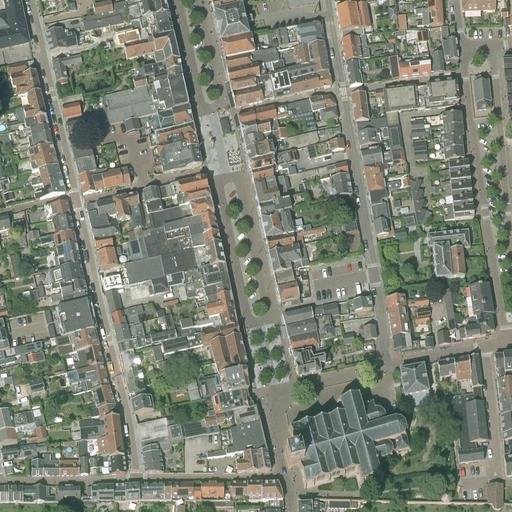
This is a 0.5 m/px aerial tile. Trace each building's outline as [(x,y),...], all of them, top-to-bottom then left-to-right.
[(0,51),(29,45),(19,0),(3,0),(6,13),(0,13),(0,51)] [(163,0),(126,8),(125,4),(114,6),(114,7),(111,7),(113,13),(94,17),(82,20),(84,34),(93,32),(110,29),(134,24),(139,22),(168,15),(164,0),(163,0)] [(126,8),(163,0),(124,0),(125,4),(126,8)] [(241,0),(227,0),(211,4),(213,13),(241,6),(243,6),(241,0)] [(318,4),(317,0),(287,0),(289,10),(318,4)] [(340,34),(349,33),(359,31),(370,29),(365,5),(374,4),(373,0),(347,0),(349,7),(335,10),(340,34)] [(462,13),(480,12),(479,0),(461,0),(462,12),(462,13)] [(479,0),(480,12),(495,12),(494,0),(479,0)] [(113,13),(111,7),(110,3),(92,7),(94,17),(113,13)] [(416,16),(441,14),(441,3),(427,4),(428,10),(416,11),(416,16)] [(213,13),(221,43),(248,37),(246,24),(252,23),(251,17),(244,18),(241,6),(213,13)] [(441,14),(416,16),(422,15),(422,23),(416,23),(417,28),(429,27),(429,28),(442,27),(441,14)] [(146,42),(172,36),(168,15),(139,22),(141,33),(143,33),(143,35),(144,35),(146,42)] [(399,32),(406,32),(405,16),(397,17),(399,32)] [(139,22),(134,24),(136,34),(115,39),(116,42),(117,50),(123,48),(146,42),(144,35),(143,35),(143,33),(141,33),(139,22)] [(297,45),(297,48),(324,44),(324,43),(321,24),(275,32),(276,37),(277,43),(278,47),(278,49),(297,45)] [(110,29),(93,32),(94,38),(95,37),(95,39),(111,36),(110,29)] [(441,39),(442,50),(442,51),(457,50),(456,40),(447,40),(446,37),(448,37),(447,29),(440,29),(440,33),(441,39)] [(68,37),(63,38),(62,33),(61,30),(45,34),(50,54),(77,47),(74,36),(68,37)] [(425,33),(416,34),(418,44),(427,43),(425,33)] [(405,43),(415,42),(414,34),(405,35),(405,43)] [(142,70),(178,61),(172,36),(146,42),(123,48),(126,62),(153,56),(154,63),(142,66),(143,69),(142,69),(142,70)] [(250,36),(248,37),(221,43),(224,60),(261,53),(260,47),(252,49),(250,36)] [(343,52),(360,49),(366,49),(364,37),(341,41),(343,52)] [(116,42),(107,44),(108,51),(117,50),(116,42)] [(327,62),(324,44),(297,48),(293,49),(296,68),(301,67),(327,62)] [(362,60),(360,49),(343,52),(345,63),(362,60)] [(224,60),(227,73),(263,66),(270,65),(278,63),(275,50),(261,53),(224,60)] [(445,74),(444,70),(444,65),(442,51),(442,50),(430,52),(431,55),(432,72),(433,75),(445,74)] [(457,50),(442,51),(444,65),(450,64),(449,62),(458,61),(457,50)] [(52,63),(56,83),(65,81),(62,68),(81,64),(79,57),(74,58),(61,61),(52,63)] [(399,80),(400,80),(398,65),(397,57),(389,58),(392,81),(399,80)] [(420,77),(418,62),(417,57),(407,59),(408,63),(410,79),(420,77)] [(503,72),(511,71),(511,59),(502,60),(503,72)] [(132,81),(180,71),(178,61),(142,70),(130,73),(132,81)] [(418,62),(420,77),(430,76),(430,75),(433,75),(432,72),(429,72),(428,61),(418,62)] [(8,77),(35,70),(33,62),(6,68),(8,77)] [(272,74),(273,73),(284,71),(282,62),(278,63),(270,65),(272,74)] [(289,82),(316,76),(329,73),(327,62),(301,67),(296,68),(287,70),(289,82)] [(363,70),(364,70),(363,62),(358,63),(358,62),(345,65),(349,89),(362,87),(360,74),(363,73),(364,72),(363,70)] [(398,65),(400,80),(410,79),(408,63),(398,65)] [(268,77),(273,76),(273,73),(272,74),(270,65),(263,66),(266,77),(268,77)] [(263,66),(227,73),(230,85),(268,77),(266,77),(263,66)] [(268,77),(269,81),(274,100),(292,96),(289,82),(287,70),(284,71),(273,73),(273,76),(268,77)] [(135,90),(182,79),(180,71),(132,81),(135,90)] [(505,85),(511,84),(511,71),(503,72),(504,85),(505,85)] [(21,87),(37,83),(35,73),(11,79),(13,89),(17,88),(21,87)] [(329,73),(316,76),(319,90),(331,87),(329,73)] [(316,76),(289,82),(292,96),(292,97),(302,94),(319,90),(316,76)] [(232,95),(258,89),(263,88),(262,83),(269,81),(268,77),(230,85),(232,94),(232,95)] [(476,112),(490,110),(490,104),(488,82),(487,82),(486,81),(486,78),(483,78),(476,78),(477,79),(473,79),(474,83),(473,83),(473,84),(472,84),(475,106),(476,106),(476,112)] [(152,116),(188,108),(182,79),(135,90),(126,92),(102,98),(106,120),(107,127),(124,123),(136,120),(152,116)] [(263,88),(258,89),(232,95),(235,109),(263,103),(274,100),(269,81),(262,83),(263,88)] [(415,88),(383,92),(384,99),(386,116),(387,119),(386,119),(388,128),(398,127),(397,113),(418,111),(417,105),(423,105),(424,111),(459,107),(458,103),(456,82),(425,86),(426,87),(415,88)] [(17,88),(16,88),(18,98),(19,98),(23,97),(27,96),(39,93),(37,83),(21,87),(17,88)] [(384,99),(383,92),(374,93),(375,100),(384,99)] [(27,96),(30,108),(42,105),(39,93),(27,96)] [(354,123),(368,122),(364,94),(350,96),(354,123)] [(62,108),(82,104),(83,103),(81,95),(60,100),(62,108)] [(328,97),(308,101),(312,114),(319,113),(335,108),(332,101),(328,97)] [(296,117),(312,114),(308,101),(293,104),(295,111),(296,117)] [(82,104),(62,108),(61,108),(64,120),(81,116),(80,110),(83,109),(82,104)] [(25,122),(45,117),(42,105),(30,108),(31,111),(23,112),(25,122)] [(240,129),(276,121),(289,118),(296,117),(295,111),(287,113),(285,106),(237,117),(240,129)] [(192,126),(188,108),(152,116),(157,135),(193,127),(192,126)] [(321,123),(329,122),(338,120),(335,108),(319,113),(321,123)] [(442,123),(443,128),(461,126),(460,115),(438,117),(439,123),(442,123)] [(45,117),(25,122),(13,124),(14,128),(25,125),(26,131),(27,131),(48,126),(45,117)] [(356,125),(357,134),(379,130),(383,130),(387,129),(387,128),(388,128),(386,119),(370,121),(370,124),(356,125)] [(106,120),(92,123),(92,124),(93,129),(94,130),(107,127),(106,120)] [(136,120),(124,123),(126,135),(139,132),(136,120)] [(93,129),(92,124),(92,123),(81,126),(79,121),(65,125),(68,136),(82,133),(82,132),(93,129)] [(242,141),(243,141),(278,132),(277,126),(276,121),(240,129),(242,141)] [(410,124),(411,132),(423,130),(423,122),(414,123),(410,124)] [(31,138),(49,134),(48,126),(27,131),(26,131),(22,132),(23,137),(26,136),(25,135),(30,134),(31,138)] [(461,138),(463,138),(463,137),(462,127),(461,126),(443,128),(440,129),(440,133),(443,133),(444,139),(461,138)] [(151,150),(155,149),(195,137),(195,136),(193,127),(157,135),(148,137),(151,150)] [(99,130),(83,133),(85,139),(100,135),(99,130)] [(283,141),(289,140),(288,137),(286,130),(278,132),(243,141),(245,151),(263,146),(271,144),(283,141)] [(381,143),(381,140),(379,130),(357,134),(359,147),(377,144),(381,143)] [(423,130),(411,132),(411,140),(424,138),(423,130)] [(318,143),(317,139),(323,138),(322,132),(316,134),(289,140),(283,141),(285,148),(285,150),(318,143)] [(27,151),(52,146),(49,134),(31,138),(28,138),(29,146),(19,148),(20,153),(27,151)] [(72,151),(81,148),(80,142),(83,141),(81,135),(69,138),(72,151)] [(157,159),(159,159),(197,150),(197,148),(195,137),(155,149),(157,159)] [(443,151),(462,149),(461,138),(444,139),(439,140),(439,145),(442,144),(443,151)] [(245,151),(248,163),(272,157),(274,157),(273,151),(285,148),(283,141),(271,144),(263,146),(245,151)] [(331,155),(331,153),(343,151),(341,141),(329,143),(329,144),(306,149),(309,161),(331,155)] [(413,154),(426,153),(425,145),(412,146),(413,154)] [(29,162),(54,155),(52,146),(27,151),(29,160),(28,160),(29,162)] [(72,151),(74,162),(92,158),(89,146),(81,148),(72,151)] [(387,165),(392,164),(392,159),(391,153),(380,155),(379,149),(360,152),(363,170),(364,170),(387,165)] [(463,160),(462,149),(443,151),(440,151),(441,157),(444,156),(444,162),(463,160)] [(198,150),(197,150),(159,159),(163,175),(186,170),(201,167),(201,165),(198,150)] [(391,152),(391,153),(392,159),(403,157),(402,150),(391,152)] [(286,165),(290,164),(297,162),(294,152),(290,153),(274,157),(272,157),(248,163),(250,171),(251,174),(276,168),(280,167),(286,165)] [(426,153),(413,154),(414,162),(427,161),(426,153)] [(38,171),(57,166),(54,155),(29,162),(30,166),(32,172),(38,171)] [(96,174),(95,173),(94,168),(97,167),(96,164),(98,163),(96,157),(92,158),(74,162),(78,178),(91,175),(96,174)] [(404,164),(403,157),(392,159),(392,164),(392,166),(404,164)] [(440,177),(449,176),(469,174),(468,162),(448,164),(448,172),(439,173),(440,177)] [(291,168),(290,164),(286,165),(287,171),(289,176),(296,175),(294,167),(291,168)] [(335,171),(336,178),(348,175),(346,164),(334,166),(334,167),(326,169),(326,173),(335,171)] [(364,170),(366,183),(384,179),(383,172),(388,171),(387,165),(364,170)] [(49,184),(61,181),(57,166),(38,171),(40,180),(30,183),(31,188),(42,185),(49,183),(49,184)] [(253,185),(273,180),(271,174),(278,173),(276,168),(251,174),(253,185)] [(92,180),(95,193),(104,191),(101,178),(108,176),(108,174),(107,170),(95,173),(96,174),(97,179),(92,180)] [(119,172),(122,187),(123,187),(130,185),(127,170),(119,172)] [(104,191),(122,187),(119,172),(108,174),(108,176),(101,178),(104,191)] [(444,188),(470,185),(469,174),(449,176),(450,183),(440,184),(441,188),(444,188)] [(91,175),(78,178),(83,196),(95,193),(92,180),(91,175)] [(348,175),(336,178),(328,180),(332,195),(333,200),(352,196),(348,175)] [(253,185),(258,207),(288,201),(288,200),(283,178),(273,180),(253,185)] [(7,179),(0,181),(0,192),(4,192),(3,186),(9,185),(7,179)] [(172,186),(157,189),(160,202),(178,198),(207,191),(208,191),(207,191),(205,179),(202,179),(195,181),(171,186),(172,186)] [(366,183),(368,195),(385,192),(399,189),(399,184),(385,186),(384,179),(366,183)] [(49,183),(42,185),(44,193),(33,195),(35,202),(42,200),(65,195),(61,181),(49,184),(49,183)] [(415,184),(409,182),(410,188),(410,192),(416,194),(418,190),(421,183),(416,181),(415,184)] [(305,193),(311,192),(310,184),(303,185),(305,193)] [(442,200),(445,199),(471,196),(470,185),(444,188),(445,195),(442,196),(442,200)] [(160,202),(157,189),(142,193),(145,206),(158,203),(160,202)] [(418,204),(419,200),(423,193),(418,190),(416,194),(410,192),(412,202),(418,204)] [(180,208),(209,201),(207,191),(178,198),(180,208)] [(373,223),(385,221),(390,220),(387,206),(382,207),(381,202),(387,201),(385,192),(368,195),(370,209),(372,224),(373,223)] [(5,202),(12,200),(11,193),(3,195),(5,202)] [(128,210),(138,207),(137,202),(136,196),(125,198),(128,210)] [(258,207),(261,219),(287,212),(291,212),(291,211),(308,207),(307,206),(305,196),(304,197),(299,198),(288,201),(258,207)] [(446,211),(472,208),(471,196),(445,199),(446,206),(443,207),(443,211),(446,211)] [(125,198),(112,201),(115,216),(117,223),(129,220),(128,210),(125,198)] [(419,214),(421,210),(424,203),(419,200),(418,204),(412,202),(414,212),(419,214)] [(95,205),(98,220),(97,220),(96,214),(94,214),(92,206),(85,207),(87,215),(90,229),(108,226),(106,219),(115,216),(112,201),(95,205)] [(162,227),(213,215),(209,201),(180,208),(160,213),(148,216),(147,216),(150,230),(162,227)] [(52,222),(70,218),(67,202),(43,207),(47,223),(52,222)] [(158,203),(145,206),(148,216),(160,213),(158,203)] [(138,207),(128,210),(129,220),(142,217),(140,207),(138,207)] [(472,208),(446,211),(447,218),(444,218),(444,222),(474,219),(472,208)] [(343,224),(354,222),(356,222),(354,209),(341,211),(342,217),(343,224)] [(414,212),(415,216),(417,227),(420,227),(426,212),(421,210),(419,214),(414,212)] [(293,237),(311,233),(310,231),(310,227),(303,228),(301,221),(290,223),(287,212),(261,219),(265,240),(281,237),(292,235),(293,237)] [(426,212),(420,227),(427,226),(431,215),(426,212)] [(190,239),(217,234),(213,215),(162,227),(164,234),(182,230),(184,238),(190,236),(190,239)] [(408,217),(410,228),(417,227),(415,216),(408,217)] [(0,232),(10,230),(8,217),(0,218),(0,232)] [(142,218),(142,217),(129,220),(132,229),(132,232),(133,232),(141,230),(143,229),(142,218)] [(410,228),(408,217),(402,218),(404,230),(410,228)] [(52,222),(55,237),(73,233),(70,218),(52,222)] [(391,230),(390,220),(385,221),(373,223),(376,239),(388,237),(387,230),(391,230)] [(25,232),(23,222),(10,224),(11,234),(25,232)] [(354,222),(343,224),(340,225),(342,238),(343,238),(359,235),(356,222),(354,222)] [(90,229),(93,242),(111,238),(119,236),(116,224),(108,226),(90,229)] [(150,238),(143,239),(135,241),(140,262),(148,260),(159,257),(193,250),(190,239),(190,236),(184,238),(182,230),(164,234),(162,227),(150,230),(148,231),(148,232),(150,238)] [(321,237),(321,234),(324,233),(323,228),(310,231),(311,233),(293,237),(292,235),(281,237),(265,240),(269,255),(303,247),(301,238),(315,235),(316,238),(321,237)] [(142,233),(141,230),(133,232),(133,233),(133,234),(135,241),(143,239),(142,233)] [(394,241),(406,239),(404,231),(393,233),(394,241)] [(427,249),(432,249),(432,248),(443,247),(443,252),(447,251),(447,252),(461,250),(461,251),(469,250),(467,233),(446,235),(445,231),(440,231),(441,236),(426,237),(427,249)] [(38,235),(38,232),(28,234),(30,242),(36,240),(35,236),(38,235)] [(54,243),(55,249),(75,245),(73,233),(55,237),(39,240),(40,246),(54,243)] [(193,250),(219,245),(217,234),(190,239),(193,250)] [(362,255),(359,235),(343,238),(348,258),(362,255)] [(113,247),(111,238),(93,242),(95,251),(113,247)] [(129,242),(127,243),(131,264),(140,262),(135,241),(129,242)] [(54,260),(77,255),(75,245),(55,249),(48,251),(48,254),(53,253),(54,260)] [(200,271),(224,265),(219,245),(193,250),(197,271),(199,270),(200,271)] [(274,276),(298,271),(308,268),(304,247),(303,247),(269,255),(272,269),(274,276)] [(449,264),(462,263),(461,251),(461,250),(447,252),(447,251),(443,252),(443,247),(432,248),(432,249),(434,264),(449,263),(449,264)] [(99,271),(117,267),(115,257),(121,256),(120,249),(113,250),(96,254),(99,271)] [(166,278),(182,275),(197,271),(193,250),(159,257),(164,279),(166,278)] [(233,256),(239,286),(251,283),(244,254),(233,256)] [(54,260),(56,270),(80,266),(77,255),(54,260)] [(14,257),(9,258),(14,280),(19,279),(14,257)] [(131,264),(124,265),(129,287),(145,283),(150,282),(164,279),(159,257),(148,260),(140,262),(131,264)] [(449,263),(434,264),(435,281),(451,280),(464,279),(462,263),(449,264),(449,263)] [(199,270),(197,271),(200,281),(226,275),(224,265),(200,271),(199,270)] [(80,266),(56,270),(48,272),(49,277),(51,286),(52,286),(58,285),(59,288),(83,283),(80,266)] [(202,291),(200,281),(197,271),(182,275),(184,285),(185,287),(184,287),(184,289),(186,297),(186,301),(187,301),(194,299),(198,299),(198,297),(196,297),(195,293),(195,292),(202,291)] [(274,276),(276,288),(295,283),(295,286),(301,285),(301,283),(300,279),(293,281),(292,275),(299,274),(298,271),(274,276)] [(184,285),(182,275),(166,278),(168,289),(184,285)] [(226,275),(200,281),(202,291),(228,285),(226,275)] [(119,277),(102,281),(104,292),(109,291),(116,290),(129,287),(127,280),(120,281),(120,279),(119,277)] [(166,278),(164,279),(150,282),(151,286),(152,291),(153,297),(169,293),(168,289),(166,278)] [(53,291),(59,289),(61,295),(61,299),(86,293),(83,283),(59,288),(58,285),(52,286),(53,291)] [(296,289),(295,286),(295,283),(276,288),(280,305),(292,302),(293,307),(299,306),(298,300),(297,293),(299,293),(299,292),(302,292),(301,288),(299,289),(298,289),(296,289)] [(195,292),(195,293),(196,297),(198,297),(198,299),(199,302),(206,300),(230,294),(228,285),(202,291),(195,292)] [(470,299),(489,296),(487,286),(468,289),(470,299)] [(42,287),(35,289),(37,300),(44,299),(42,287)] [(178,290),(181,302),(186,301),(186,297),(184,289),(178,290)] [(110,317),(121,314),(116,290),(109,291),(104,292),(110,317)] [(37,301),(35,292),(29,293),(30,302),(37,301)] [(444,303),(456,301),(456,296),(450,297),(449,292),(442,293),(444,303)] [(64,308),(88,305),(88,304),(88,302),(86,293),(61,299),(61,295),(50,297),(51,303),(62,302),(64,308)] [(199,302),(198,299),(194,299),(197,311),(232,303),(230,294),(206,300),(199,302)] [(489,296),(470,299),(471,308),(490,305),(489,296)] [(387,312),(399,310),(405,309),(411,308),(415,308),(414,302),(410,302),(405,303),(404,298),(386,300),(387,312)] [(353,302),(346,303),(347,307),(353,306),(355,314),(371,311),(370,299),(353,302)] [(415,308),(428,306),(427,300),(414,302),(415,308)] [(444,303),(446,313),(452,312),(451,307),(457,306),(456,301),(444,303)] [(193,329),(193,330),(194,329),(212,325),(211,320),(234,314),(232,303),(197,311),(194,312),(196,325),(192,326),(193,329)] [(57,310),(63,338),(94,331),(88,305),(64,308),(57,310)] [(330,318),(339,317),(337,305),(322,308),(325,319),(330,318)] [(473,319),(475,319),(475,318),(490,316),(492,316),(490,305),(471,308),(473,319)] [(285,327),(325,319),(322,308),(310,310),(282,317),(285,327)] [(121,314),(110,317),(113,330),(131,327),(128,319),(137,316),(135,309),(126,311),(121,314)] [(390,328),(398,326),(398,322),(407,321),(405,309),(399,310),(387,312),(390,328)] [(46,326),(52,324),(49,311),(43,313),(46,326)] [(162,311),(156,313),(157,320),(164,319),(162,311)] [(426,318),(428,317),(430,317),(429,311),(415,313),(416,319),(426,318)] [(446,313),(447,323),(460,321),(459,316),(452,316),(452,312),(446,313)] [(211,320),(212,325),(213,332),(237,326),(234,314),(211,320)] [(475,318),(475,319),(476,323),(476,328),(483,327),(484,334),(485,334),(491,333),(491,334),(493,333),(490,316),(475,318)] [(173,330),(172,325),(170,317),(164,319),(167,330),(165,331),(166,335),(174,333),(173,330)] [(428,317),(426,318),(416,319),(414,319),(415,326),(429,323),(428,317)] [(330,322),(330,318),(325,319),(285,327),(288,341),(331,330),(330,322)] [(181,332),(193,329),(192,326),(191,320),(179,322),(181,328),(181,332)] [(0,352),(9,351),(7,343),(6,343),(5,338),(3,330),(4,329),(2,322),(0,321),(0,352)] [(390,328),(391,339),(409,337),(407,321),(398,322),(398,326),(390,328)] [(460,326),(460,321),(447,323),(449,332),(455,331),(455,327),(460,326)] [(113,330),(117,346),(144,339),(143,333),(134,335),(132,326),(131,327),(113,330)] [(180,339),(176,340),(161,344),(164,356),(202,347),(202,346),(209,344),(209,345),(239,337),(237,326),(213,332),(200,335),(184,339),(180,339)] [(50,341),(55,340),(52,327),(47,328),(50,341)] [(364,342),(376,340),(374,327),(362,329),(364,342)] [(476,328),(463,330),(458,331),(460,341),(465,340),(485,337),(485,334),(484,334),(483,327),(476,328)] [(193,330),(180,332),(180,334),(181,339),(188,337),(196,335),(194,329),(193,330)] [(317,343),(335,339),(333,330),(331,330),(288,341),(290,348),(317,343)] [(96,340),(94,331),(63,338),(55,340),(55,345),(69,342),(68,341),(72,340),(73,346),(96,340)] [(174,333),(166,335),(149,339),(150,346),(161,344),(176,340),(174,333)] [(354,345),(352,336),(341,338),(343,347),(354,345)] [(209,345),(215,365),(244,358),(239,337),(209,345)] [(419,353),(419,352),(418,344),(410,345),(409,337),(391,339),(393,353),(399,352),(399,355),(419,353)] [(149,338),(144,339),(117,346),(119,355),(151,347),(150,346),(149,339),(149,338)] [(59,358),(76,354),(98,348),(96,340),(73,346),(74,351),(71,352),(71,350),(58,353),(59,358)] [(431,340),(423,341),(425,351),(433,350),(431,340)] [(319,351),(317,343),(290,348),(292,356),(319,351)] [(25,347),(27,355),(36,353),(34,345),(25,347)] [(17,357),(25,356),(27,355),(25,347),(15,349),(17,357)] [(75,372),(103,366),(98,348),(76,354),(79,365),(72,366),(74,372),(75,372)] [(327,350),(319,351),(292,356),(295,368),(297,377),(298,380),(316,376),(321,375),(319,367),(324,365),(330,364),(327,350)] [(121,363),(127,387),(147,382),(146,380),(142,381),(140,374),(137,374),(136,367),(139,366),(137,360),(134,360),(133,354),(120,357),(121,363)] [(496,371),(497,382),(511,380),(511,377),(511,374),(511,355),(502,356),(494,357),(495,371),(496,371)] [(35,356),(27,357),(29,366),(37,364),(35,356)] [(471,389),(472,389),(477,388),(481,388),(477,357),(468,358),(468,359),(466,359),(470,381),(471,389)] [(8,360),(0,362),(0,366),(17,363),(15,358),(8,360)] [(247,369),(244,358),(215,365),(218,377),(244,370),(247,370),(247,369)] [(470,381),(466,359),(453,361),(456,376),(457,382),(461,382),(470,381)] [(437,364),(439,379),(456,376),(453,361),(437,364)] [(170,373),(168,362),(160,363),(162,375),(170,373)] [(108,387),(103,366),(75,372),(78,384),(84,382),(87,393),(91,392),(108,387)] [(400,371),(399,371),(399,372),(401,383),(402,387),(404,398),(405,398),(406,398),(409,410),(430,406),(428,393),(423,367),(400,371)] [(213,378),(217,397),(246,391),(248,391),(246,381),(247,381),(247,380),(248,380),(249,378),(248,373),(246,372),(245,372),(245,371),(244,371),(244,370),(218,377),(213,378)] [(75,372),(66,375),(69,386),(78,384),(75,372)] [(164,387),(172,385),(170,374),(162,376),(164,387)] [(22,384),(21,376),(12,378),(13,386),(22,384)] [(11,379),(3,380),(5,388),(13,387),(11,379)] [(511,380),(497,382),(496,382),(497,393),(507,392),(511,391),(511,380)] [(31,397),(44,393),(41,381),(27,384),(31,397)] [(129,397),(130,397),(144,394),(143,388),(148,387),(147,382),(127,387),(126,387),(129,397)] [(108,387),(91,392),(96,409),(97,410),(114,406),(108,387)] [(450,416),(456,416),(460,453),(460,454),(476,452),(475,444),(486,442),(482,404),(478,404),(477,388),(472,389),(472,396),(465,397),(460,397),(448,399),(448,400),(446,400),(440,401),(443,420),(448,419),(448,417),(450,416)] [(223,416),(244,411),(253,409),(252,404),(251,404),(250,402),(249,401),(246,391),(217,397),(212,398),(215,412),(207,414),(208,419),(215,418),(223,416)] [(499,404),(511,402),(511,391),(507,392),(497,393),(499,404)] [(145,399),(144,394),(130,397),(131,402),(130,402),(134,416),(153,412),(150,398),(145,399)] [(288,469),(298,467),(304,488),(357,473),(361,485),(381,480),(376,463),(386,460),(390,457),(392,453),(391,448),(387,444),(394,442),(397,453),(409,451),(406,437),(404,436),(405,432),(404,426),(399,422),(394,421),(383,425),(385,420),(384,415),(380,412),(374,410),(373,403),(360,406),(358,398),(338,403),(342,416),(330,420),(327,411),(326,411),(326,412),(320,414),(319,414),(319,415),(322,422),(289,431),(294,452),(284,454),(288,469)] [(500,416),(511,415),(511,402),(499,404),(500,416)] [(114,406),(97,410),(96,409),(88,411),(91,419),(98,418),(100,422),(118,418),(114,406)] [(231,420),(234,431),(259,425),(260,425),(259,425),(259,424),(258,420),(258,419),(256,409),(256,408),(253,409),(244,411),(223,416),(224,421),(231,420)] [(0,413),(0,432),(14,430),(22,428),(28,426),(25,415),(11,418),(9,411),(0,413)] [(25,415),(28,426),(33,425),(30,413),(25,415)] [(511,441),(511,415),(500,416),(503,442),(511,441)] [(225,423),(224,421),(223,416),(215,418),(217,427),(223,426),(225,423)] [(43,418),(33,420),(34,424),(36,430),(45,428),(43,418)] [(100,422),(100,424),(92,424),(92,422),(79,423),(79,426),(80,426),(82,442),(94,441),(121,439),(118,418),(100,422)] [(215,418),(208,419),(205,420),(208,436),(219,434),(217,427),(215,418)] [(183,441),(183,440),(204,436),(208,436),(205,420),(203,421),(202,421),(193,422),(166,428),(169,436),(140,443),(140,444),(141,451),(169,444),(170,447),(183,444),(183,441)] [(169,436),(166,428),(165,421),(137,428),(140,443),(169,436)] [(22,428),(14,430),(17,441),(28,439),(29,439),(36,437),(36,431),(36,430),(34,424),(33,425),(28,426),(22,428)] [(262,435),(259,425),(234,431),(229,432),(226,433),(229,451),(225,452),(225,453),(226,458),(234,457),(266,452),(266,451),(264,446),(265,446),(264,445),(262,436),(262,435)] [(0,444),(17,441),(14,430),(0,432),(0,444)] [(37,441),(36,440),(41,440),(39,430),(36,431),(36,437),(29,439),(28,439),(28,443),(37,441)] [(123,458),(121,439),(94,441),(95,450),(96,458),(102,458),(107,458),(107,459),(123,458)] [(147,475),(163,475),(160,454),(171,451),(170,447),(169,444),(141,451),(145,473),(147,475)] [(18,460),(27,459),(27,461),(37,459),(36,454),(35,448),(25,449),(17,450),(18,460)] [(2,462),(18,460),(17,450),(17,449),(0,451),(2,462)] [(460,454),(460,453),(457,454),(458,465),(483,462),(482,451),(476,452),(460,454)] [(266,452),(234,457),(235,465),(237,474),(245,474),(269,472),(266,452)] [(32,477),(59,477),(59,462),(50,462),(50,456),(42,456),(42,462),(31,462),(32,477)] [(107,459),(107,458),(102,458),(103,464),(108,464),(109,476),(125,475),(124,458),(123,458),(107,459)] [(511,477),(511,458),(503,459),(506,478),(511,477)] [(78,460),(79,462),(79,477),(88,477),(87,464),(90,464),(90,460),(88,460),(78,460)] [(79,462),(59,462),(59,477),(79,477),(79,462)] [(212,502),(212,485),(200,484),(200,493),(198,493),(198,495),(193,495),(193,502),(212,502)] [(277,484),(261,485),(261,502),(267,502),(267,511),(274,511),(283,510),(282,502),(281,493),(277,484)] [(163,485),(140,486),(141,502),(163,502),(163,485)] [(179,506),(180,506),(181,505),(182,504),(182,502),(184,502),(193,502),(193,495),(193,485),(170,485),(171,502),(175,502),(175,504),(176,505),(177,506),(179,506)] [(212,502),(225,502),(227,502),(229,502),(229,492),(223,492),(223,485),(212,485),(212,502)] [(230,485),(229,492),(229,502),(232,502),(246,502),(247,485),(230,485)] [(261,502),(261,485),(247,485),(246,502),(261,502)] [(140,486),(113,487),(114,503),(120,503),(120,504),(140,502),(141,502),(140,486)] [(487,505),(492,506),(493,508),(494,510),(497,511),(499,510),(501,509),(502,506),(503,486),(491,486),(487,486),(487,493),(487,505)] [(93,503),(114,503),(113,487),(91,488),(91,489),(89,489),(89,503),(91,503),(93,503)] [(0,504),(10,504),(10,488),(0,488),(0,504)] [(23,504),(22,498),(32,498),(32,488),(10,488),(10,504),(23,504)] [(32,504),(44,504),(44,488),(38,489),(38,488),(32,488),(32,498),(32,504)] [(62,500),(68,499),(68,488),(56,488),(56,496),(54,496),(54,498),(48,498),(48,488),(44,488),(44,504),(44,503),(55,503),(55,504),(57,504),(62,503),(62,500)] [(80,488),(68,488),(68,499),(74,499),(74,503),(80,503),(82,503),(82,502),(87,502),(89,503),(89,489),(86,489),(86,498),(82,498),(82,496),(80,496),(80,488)] [(450,502),(450,496),(441,496),(441,502),(444,505),(447,505),(450,502)] [(181,505),(180,506),(179,506),(177,506),(176,511),(184,511),(184,509),(184,502),(182,502),(182,504),(181,505)] [(189,511),(225,511),(225,502),(212,502),(193,502),(184,502),(184,509),(189,509),(189,511)]
